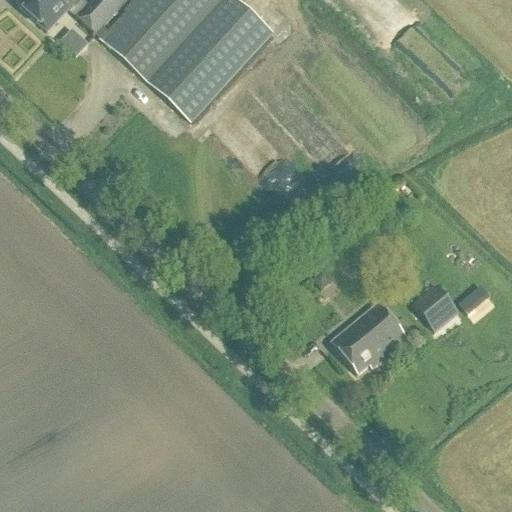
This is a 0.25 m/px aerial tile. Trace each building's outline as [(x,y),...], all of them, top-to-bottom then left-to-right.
[(78,0),(22,0),(14,9),(42,35),(62,13),(64,15),(78,0)] [(91,0),(72,22),(170,113),(189,130),(271,41),(226,0),(138,0),(103,38),(96,31),(124,0),(91,0)] [(434,291),(411,311),(434,339),(458,319),(434,291)] [(473,317),(463,306),(457,310),(468,322),(473,317)] [(404,345),(375,310),(330,348),(356,378),(366,369),(370,373),(404,345)]
